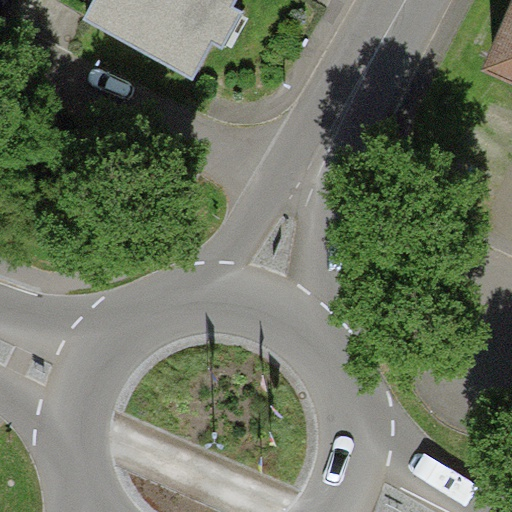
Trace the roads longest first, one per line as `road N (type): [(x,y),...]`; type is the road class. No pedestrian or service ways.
road 1 (residential): [(0,47),(203,152),(299,187)]
road 2 (tertiary): [(299,187),(406,0)]
road 3 (tertiary): [(299,187),(178,309)]
road 4 (tertiary): [(326,355),(299,187)]
road 5 (primary): [(326,355),(259,310),(218,303),(178,309)]
road 6 (primary): [(489,511),(357,433)]
road 7 (primary): [(119,343),(39,328),(0,310)]
